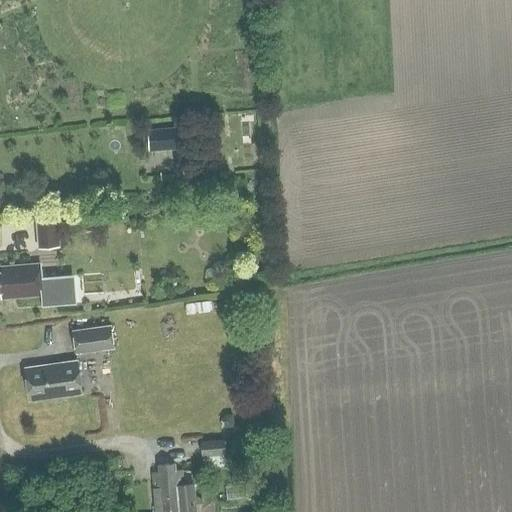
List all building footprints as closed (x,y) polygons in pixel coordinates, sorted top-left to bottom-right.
[(239,122),(246,158),(256,156),(249,120),(239,122)] [(183,150),(182,128),(147,130),(148,153),(183,150)] [(38,250),(61,249),(59,218),(35,220),(38,250)] [(76,303),(74,275),(41,278),(40,265),(0,268),(0,293),(1,293),(2,299),(43,296),(44,306),(76,303)] [(186,307),(187,318),(215,314),(213,303),(186,307)] [(111,325),(73,331),(77,355),(115,348),(111,325)] [(30,403),(83,396),(79,362),(26,369),(30,403)] [(221,419),(222,432),(235,430),(233,417),(221,419)] [(201,445),(203,459),(227,456),(226,443),(201,445)] [(195,511),(195,498),(186,499),(185,486),(184,486),(182,471),(176,472),(175,465),(159,466),(160,473),(153,474),(155,511),(195,511)]
